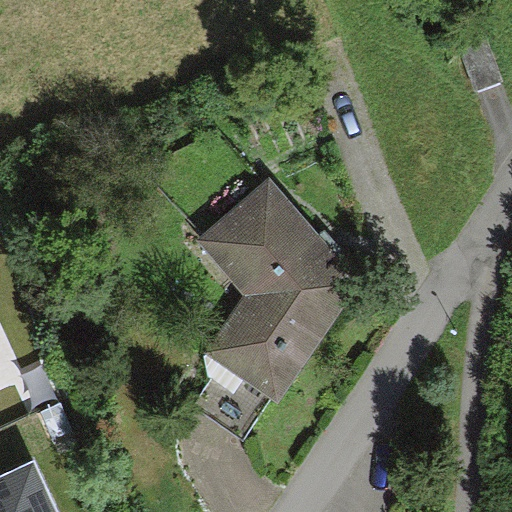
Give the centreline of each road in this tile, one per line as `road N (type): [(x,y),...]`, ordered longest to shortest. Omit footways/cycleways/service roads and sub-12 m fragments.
road 1 (residential): [(289,511),(489,215)]
road 2 (residential): [(489,215),(472,511)]
